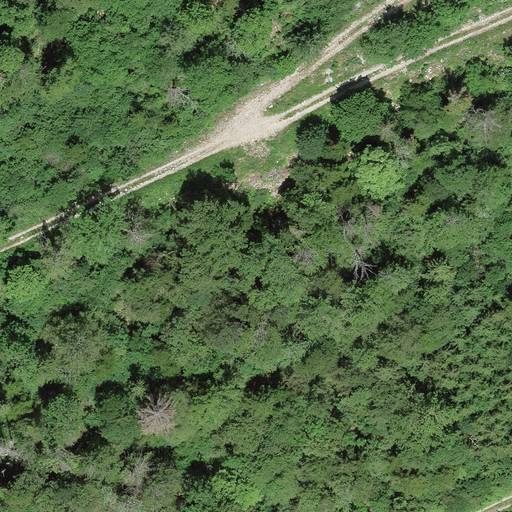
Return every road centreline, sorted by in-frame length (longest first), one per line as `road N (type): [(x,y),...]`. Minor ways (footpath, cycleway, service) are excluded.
road 1 (track): [(0,246),(227,135),(511,11)]
road 2 (track): [(183,157),(384,0)]
